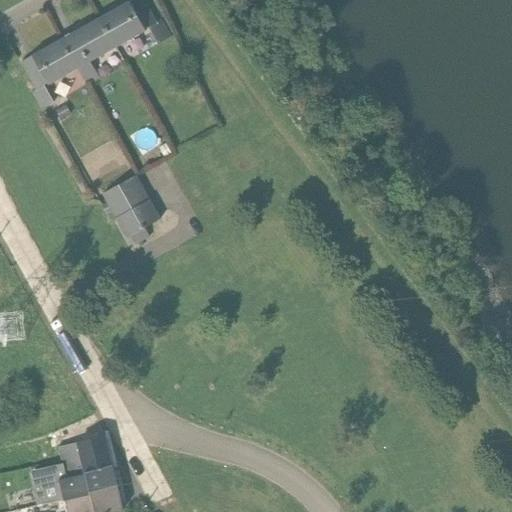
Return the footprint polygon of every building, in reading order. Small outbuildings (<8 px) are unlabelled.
[(132,0),(129,2),(145,30),(148,29),(158,45),(171,38),(161,20),(156,22),(144,0),(132,0)] [(97,20),(114,50),(116,49),(146,32),(145,30),(129,2),(97,20)] [(64,38),(81,68),(91,63),(114,50),(97,20),(64,38)] [(32,56),(47,84),(49,86),(78,70),(81,68),(64,38),(32,56)] [(47,84),(32,56),(20,63),(35,90),(31,93),(40,111),(54,103),(45,86),(47,84)] [(81,68),(78,70),(87,86),(100,80),(91,63),(81,68)] [(66,105),(55,111),(60,120),(71,115),(66,105)] [(106,203),(112,214),(126,239),(130,237),(145,229),(160,220),(149,200),(136,176),(102,195),(106,203)] [(112,214),(106,203),(101,206),(106,216),(112,214)] [(145,229),(130,237),(135,246),(150,238),(145,229)] [(76,443),(85,473),(111,466),(104,436),(76,443)] [(53,483),(59,482),(59,480),(86,475),(85,473),(76,443),(57,447),(62,464),(49,466),(53,483)] [(53,483),(49,466),(29,472),(36,506),(58,502),(59,502),(58,495),(62,494),(59,482),(53,483)] [(59,482),(62,494),(64,500),(116,488),(111,466),(85,473),(86,475),(59,480),(59,482)] [(67,511),(117,511),(121,511),(116,488),(64,500),(67,510),(67,511)] [(59,502),(58,502),(61,511),(67,510),(64,500),(59,502)]
